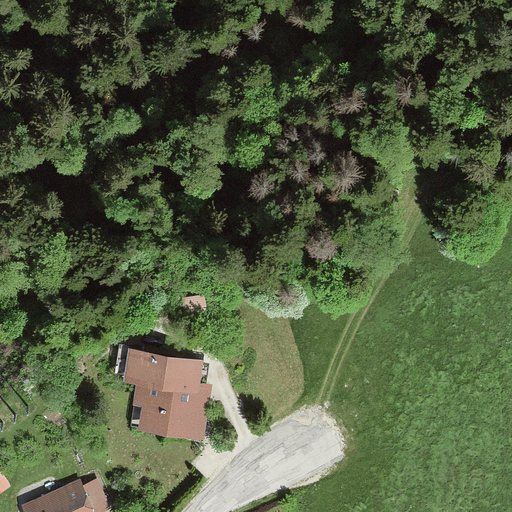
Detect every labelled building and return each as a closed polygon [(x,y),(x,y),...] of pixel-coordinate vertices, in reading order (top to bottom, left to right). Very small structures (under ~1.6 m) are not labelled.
[(203,317),(201,302),(186,304),(188,319),(203,317)] [(128,373),(131,349),(120,348),(116,371),(128,373)] [(199,428),(205,386),(169,380),(173,355),(131,349),(128,373),(143,376),(140,396),(149,397),(146,420),(199,428)] [(205,386),(209,365),(199,363),(199,359),(173,355),(169,380),(205,386)] [(146,420),(149,397),(140,396),(136,418),(146,420)] [(103,423),(99,412),(90,416),(94,426),(103,423)] [(0,492),(10,487),(0,470),(0,492)] [(92,511),(107,505),(96,480),(81,487),(78,481),(26,504),(29,511),(92,511)]
